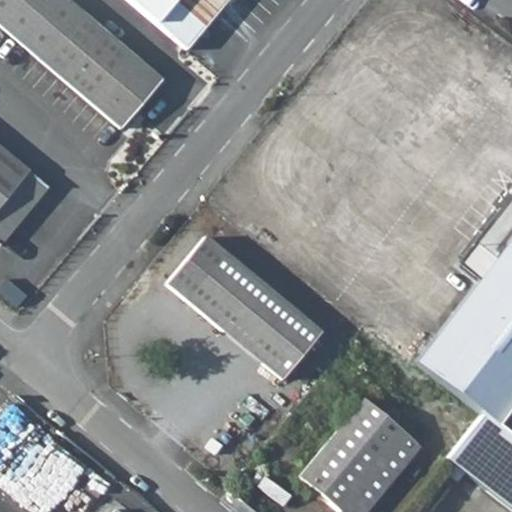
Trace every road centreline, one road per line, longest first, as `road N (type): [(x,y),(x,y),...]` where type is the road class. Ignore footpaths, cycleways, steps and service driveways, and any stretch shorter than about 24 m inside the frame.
road 1 (unclassified): [(20,363),(324,0)]
road 2 (unclassified): [(20,363),(199,511)]
